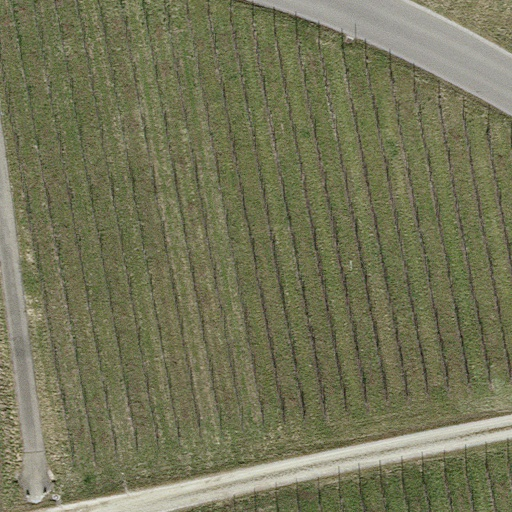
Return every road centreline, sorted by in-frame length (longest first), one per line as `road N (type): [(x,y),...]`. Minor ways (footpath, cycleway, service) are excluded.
road 1 (track): [(43,511),(511,419)]
road 2 (tertiary): [(339,0),(511,86)]
